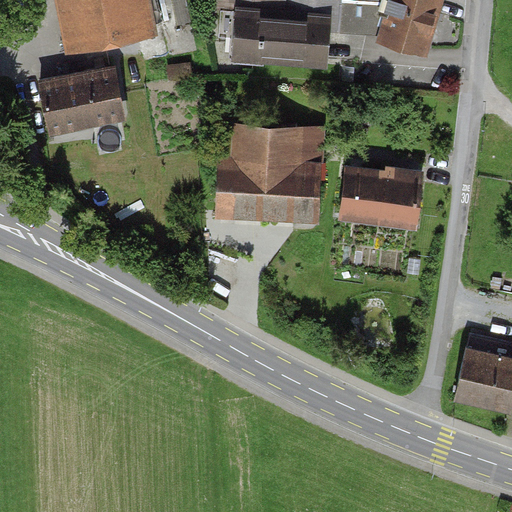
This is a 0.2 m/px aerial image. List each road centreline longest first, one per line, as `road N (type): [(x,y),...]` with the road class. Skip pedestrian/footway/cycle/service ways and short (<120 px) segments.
road 1 (primary): [(415,435),(280,374),(0,221)]
road 2 (residential): [(482,0),(444,304),(415,435)]
